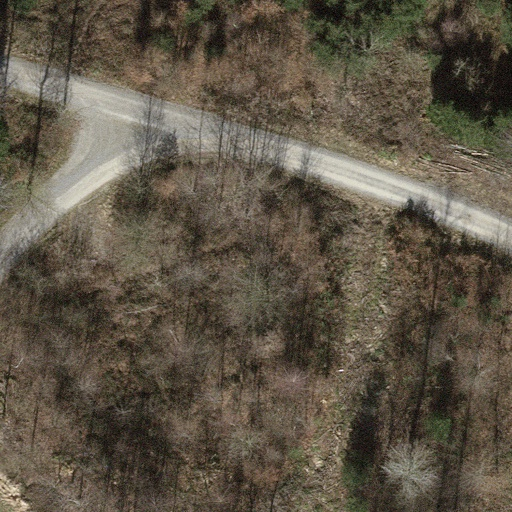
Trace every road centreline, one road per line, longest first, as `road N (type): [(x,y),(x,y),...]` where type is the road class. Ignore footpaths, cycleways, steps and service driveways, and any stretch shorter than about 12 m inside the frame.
road 1 (track): [(511,245),(378,190),(220,148),(131,149),(44,88),(0,73)]
road 2 (track): [(131,149),(51,211),(0,281)]
